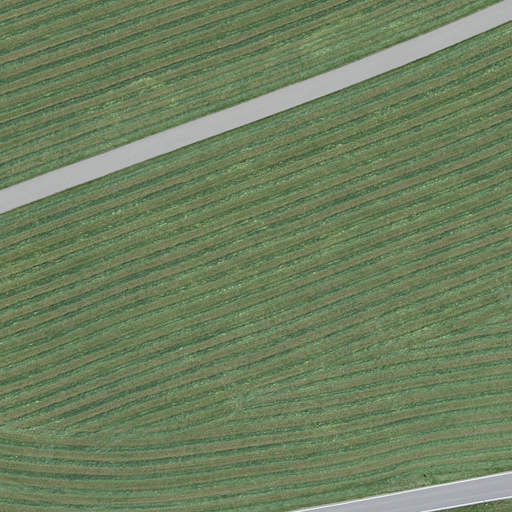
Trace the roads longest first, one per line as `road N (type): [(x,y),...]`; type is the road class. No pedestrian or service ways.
road 1 (unclassified): [(0,209),(511,11)]
road 2 (tertiary): [(511,485),(361,511)]
